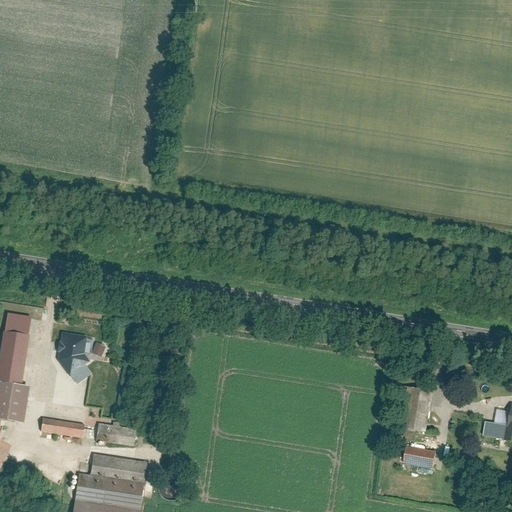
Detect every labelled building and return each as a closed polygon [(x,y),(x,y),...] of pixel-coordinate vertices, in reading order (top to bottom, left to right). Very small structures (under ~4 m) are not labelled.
[(32,318),(6,314),(3,331),(30,335),(32,318)] [(0,384),(21,388),(30,335),(3,331),(0,349),(0,384)] [(62,334),(57,362),(69,378),(70,377),(85,366),(89,363),(83,355),(86,338),(62,334)] [(105,348),(95,343),(90,354),(100,359),(105,348)] [(91,375),(85,366),(70,377),(77,385),(91,375)] [(21,388),(0,384),(0,422),(23,426),(29,389),(21,388)] [(396,428),(425,434),(432,393),(403,387),(396,428)] [(42,420),(40,432),(84,439),(86,427),(42,420)] [(504,441),(507,427),(485,423),(483,437),(504,441)] [(98,424),(95,440),(136,447),(138,431),(98,424)] [(406,448),(403,466),(433,471),(436,453),(406,448)] [(92,456),(89,477),(143,485),(147,464),(92,456)] [(78,475),(72,511),(139,511),(143,485),(89,477),(78,475)]
